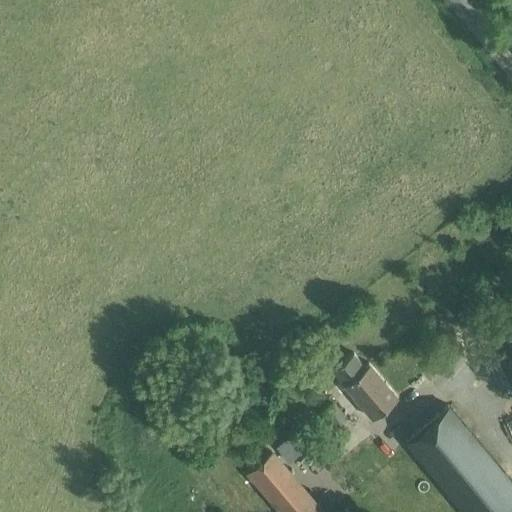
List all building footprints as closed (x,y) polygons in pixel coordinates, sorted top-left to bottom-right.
[(354,353),(332,371),(371,418),(397,397),(368,362),(364,366),(354,353)] [(329,397),(319,405),(335,423),(345,415),(329,397)] [(405,439),(465,511),(507,511),(511,508),(511,479),(449,403),(405,439)] [(297,427),(281,443),(296,458),(312,443),(297,427)] [(271,451),(246,472),(280,511),(310,511),(317,506),(271,451)]
